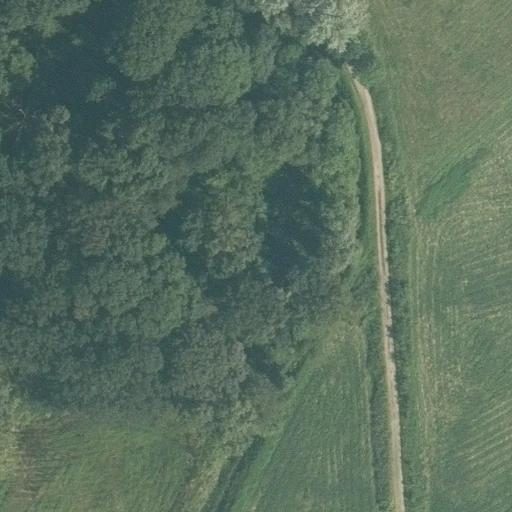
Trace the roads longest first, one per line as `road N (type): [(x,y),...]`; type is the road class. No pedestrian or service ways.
road 1 (unclassified): [(384,276),(368,103),(337,39),(302,0)]
road 2 (track): [(399,511),(384,276)]
